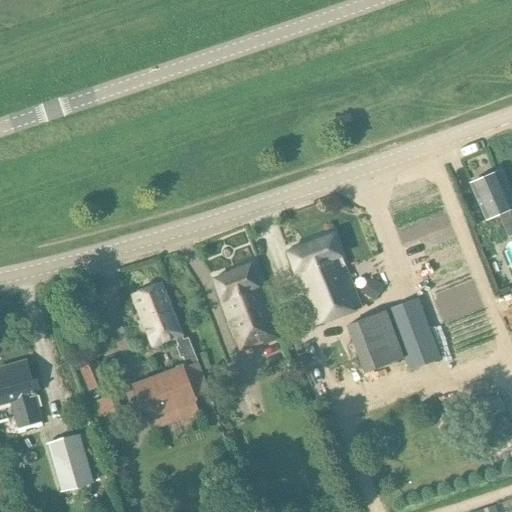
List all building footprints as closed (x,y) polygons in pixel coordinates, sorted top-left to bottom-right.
[(499,215),(508,237),(511,235),(511,206),(497,172),(471,184),(487,221),(499,215)] [(396,222),(381,227),(399,280),(413,276),(396,222)] [(360,309),(333,235),(288,252),(315,325),(360,309)] [(251,264),(214,279),(243,352),(280,337),(251,264)] [(132,385),(145,420),(196,401),(195,398),(208,393),(188,338),(183,340),(181,334),(182,334),(161,283),(132,295),(153,346),(175,337),(179,347),(177,348),(181,358),(183,357),(187,367),(184,368),(183,366),(132,385)] [(404,306),(347,327),(364,374),(405,359),(409,370),(441,359),(419,300),(404,306)] [(0,404),(11,401),(19,428),(42,421),(34,395),(35,394),(26,361),(6,367),(8,373),(0,374),(0,404)] [(80,369),(89,392),(106,385),(97,362),(80,369)] [(116,394),(87,405),(95,428),(124,417),(116,394)] [(94,483),(80,435),(49,444),(62,492),(94,483)]
